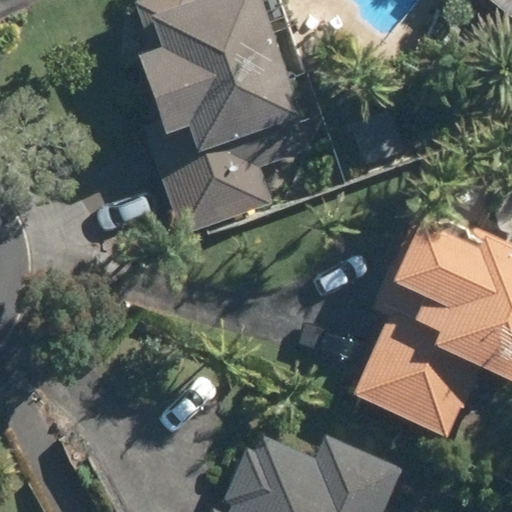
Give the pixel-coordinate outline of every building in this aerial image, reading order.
[(173,119),(182,143),(151,154),(178,228),(269,195),(241,120),(284,105),(244,0),(137,0),(130,3),(143,40),(118,49),(148,128),(173,119)] [(511,0),(483,0),(511,22),(511,0)] [(389,109),(347,125),(362,163),(403,147),(389,109)] [(428,222),(406,212),(360,313),(375,319),(344,389),(444,434),(475,365),(511,381),(511,212),(494,204),(487,219),(439,198),(428,222)] [(375,511),(397,464),(319,429),(308,456),(240,430),(202,511),(375,511)]
